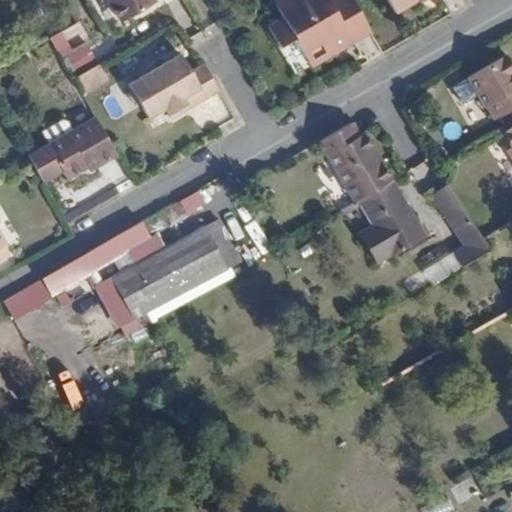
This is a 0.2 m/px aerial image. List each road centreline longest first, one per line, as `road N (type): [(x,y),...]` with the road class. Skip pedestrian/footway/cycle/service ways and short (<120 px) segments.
road 1 (residential): [(0,286),(511,2)]
road 2 (residential): [(104,511),(0,385)]
